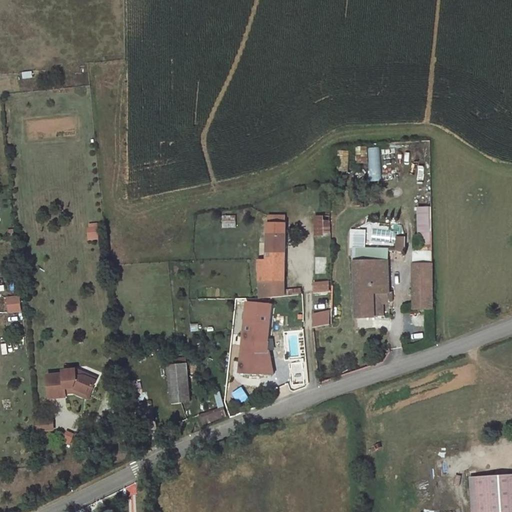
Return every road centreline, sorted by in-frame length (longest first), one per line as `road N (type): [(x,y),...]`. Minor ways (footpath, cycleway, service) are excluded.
road 1 (unclassified): [(55,511),(156,461),(511,326)]
road 2 (unknown): [(317,276),(321,396)]
